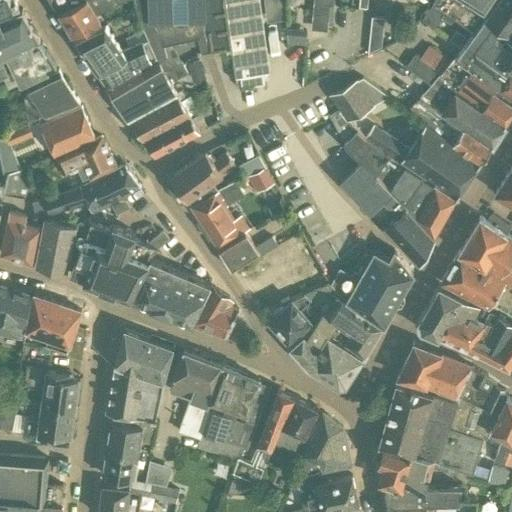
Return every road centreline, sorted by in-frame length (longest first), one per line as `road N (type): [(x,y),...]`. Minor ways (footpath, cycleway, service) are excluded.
road 1 (residential): [(152,167),(290,374)]
road 2 (residential): [(152,167),(368,59)]
road 3 (residential): [(403,322),(511,133)]
road 4 (residential): [(30,0),(129,149),(152,167)]
road 5 (residential): [(290,374),(110,304)]
road 6 (residential): [(110,304),(90,448)]
road 7 (residential): [(511,382),(403,322)]
